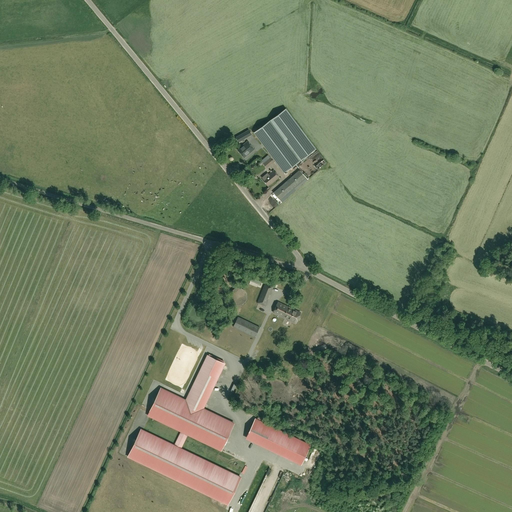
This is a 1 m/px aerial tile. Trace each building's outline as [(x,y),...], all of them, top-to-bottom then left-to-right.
[(286,108),(254,133),(264,146),(269,153),(284,173),(316,149),(301,129),(286,108)] [(251,134),(249,130),(236,137),(239,142),(244,139),(244,138),(251,134)] [(244,158),(254,149),(248,141),(237,150),(244,158)] [(267,168),(273,165),(274,165),(276,164),(273,158),(264,163),(267,168)] [(280,177),(274,170),(268,175),(266,174),(262,178),(263,179),(262,180),(268,186),(280,177)] [(299,170),(273,193),(280,200),(281,202),(308,179),(306,177),(299,170)] [(270,295),(273,286),(265,283),(257,303),(265,306),(267,301),(266,300),(269,294),(270,295)] [(296,323),(300,313),(278,302),(273,312),(296,323)] [(255,337),(259,327),(238,316),(233,327),(255,337)] [(188,435),(220,450),(234,423),(203,408),(224,364),(207,356),(186,400),(161,388),(148,416),(181,431),(174,445),(141,430),(128,457),(227,504),(240,477),(181,449),(188,435)] [(248,435),(302,461),(310,445),(256,419),(248,435)] [(293,462),(283,467),(285,471),(295,466),(293,462)]
